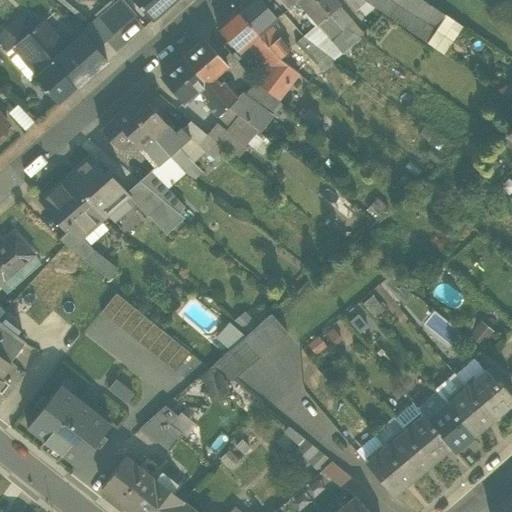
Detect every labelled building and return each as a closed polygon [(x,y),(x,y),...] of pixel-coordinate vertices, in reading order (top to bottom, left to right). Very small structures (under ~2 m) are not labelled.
[(105,40),(105,41),(134,16),(120,0),(116,0),(90,23),(105,40)] [(134,0),(152,20),(174,0),(134,0)] [(260,0),(247,0),(236,10),(279,59),(290,50),(269,25),(276,19),(260,0)] [(346,28),(329,15),(315,0),(283,0),(290,7),(297,1),(318,25),(319,25),(332,40),(346,28)] [(315,0),(329,15),(339,6),(333,0),(315,0)] [(343,0),(349,5),(381,26),(388,17),(362,0),(343,0)] [(445,15),(421,0),(362,0),(388,17),(427,43),(445,15)] [(296,72),(279,59),(236,10),(236,9),(217,26),(240,52),(248,45),(269,69),(261,80),(279,94),(287,84),(288,85),(289,83),(289,82),(296,72)] [(5,29),(6,30),(19,41),(29,33),(33,29),(22,15),(5,29)] [(41,21),(33,29),(29,33),(53,60),(65,49),(41,21)] [(70,45),(83,59),(97,47),(105,40),(90,23),(85,26),(67,41),(70,45)] [(318,25),(304,37),(321,50),(332,40),(319,25),(318,25)] [(15,45),(19,41),(6,30),(0,36),(0,43),(10,50),(15,46),(15,45)] [(15,46),(38,72),(53,60),(29,33),(19,41),(15,45),(15,46)] [(338,62),(321,50),(304,37),(296,44),(323,75),(338,62)] [(227,107),(227,106),(237,98),(236,97),(224,83),(221,85),(213,77),(228,64),(205,38),(183,57),(227,107)] [(65,49),(53,60),(75,87),(93,71),(83,59),(70,45),(65,49)] [(108,59),(97,47),(83,59),(93,71),(108,59)] [(218,114),(227,107),(183,57),(161,75),(184,103),(200,91),(206,98),(203,100),(215,116),(218,114)] [(75,87),(53,60),(38,72),(34,76),(57,103),(75,87)] [(246,94),(270,113),(280,101),(255,82),(246,94)] [(160,165),(170,156),(179,148),(180,147),(164,128),(167,125),(168,124),(141,93),(119,113),(112,118),(129,138),(140,150),(144,146),(160,165)] [(241,93),(236,97),(237,98),(227,106),(246,120),(254,127),(265,112),(241,93)] [(218,114),(227,124),(233,114),(234,112),(227,107),(218,114)] [(271,117),(265,112),(254,127),(260,131),(271,117)] [(117,149),(129,138),(112,118),(100,129),(117,149)] [(189,139),(196,146),(205,136),(207,134),(190,120),(180,129),(189,139)] [(174,134),(167,125),(164,128),(180,147),(189,139),(180,129),(174,134)] [(205,136),(224,153),(234,143),(215,125),(207,134),(205,136)] [(224,153),(205,136),(196,146),(215,163),(224,153)] [(194,164),(179,148),(170,156),(184,173),(194,164)] [(67,176),(68,177),(104,219),(128,198),(131,196),(127,192),(107,169),(104,172),(89,154),(74,168),(75,169),(67,176)] [(66,175),(67,176),(75,169),(74,168),(66,175)] [(128,198),(146,217),(164,201),(172,193),(152,169),(139,181),(127,192),(131,196),(128,198)] [(83,237),(104,219),(68,177),(41,200),(64,226),(67,223),(70,228),(81,239),(83,237)] [(65,244),(84,260),(94,250),(83,237),(81,239),(70,228),(59,239),(65,244)] [(0,283),(33,257),(16,237),(0,249),(0,283)] [(84,260),(108,279),(116,268),(94,250),(84,260)] [(33,257),(0,283),(0,286),(5,292),(39,265),(33,257)] [(110,320),(125,301),(116,293),(101,312),(110,320)] [(413,296),(408,310),(426,317),(432,304),(413,296)] [(119,327),(134,308),(125,301),(110,320),(119,327)] [(129,335),(144,315),(134,308),(119,327),(129,335)] [(271,314),(261,323),(277,340),(287,332),(271,314)] [(138,342),(153,323),(144,315),(129,335),(138,342)] [(147,349),(162,330),(153,323),(138,342),(147,349)] [(268,348),(277,340),(261,323),(252,330),(268,348)] [(6,329),(0,336),(0,355),(9,363),(24,343),(6,329)] [(156,357),(171,338),(162,330),(147,349),(156,357)] [(259,356),(268,348),(252,330),(243,338),(259,356)] [(166,364),(181,345),(171,338),(156,357),(166,364)] [(250,364),(259,356),(243,338),(234,346),(250,364)] [(181,345),(166,364),(175,371),(190,352),(181,345)] [(241,372),(250,364),(234,346),(225,354),(241,372)] [(232,380),(241,372),(225,354),(213,364),(214,364),(232,380)] [(0,375),(10,363),(9,363),(0,355),(0,383),(3,380),(0,377),(0,375)] [(478,358),(457,376),(466,387),(487,369),(478,358)] [(487,369),(466,387),(492,417),(494,420),(511,405),(511,394),(501,381),(498,383),(487,369)] [(436,390),(437,391),(447,403),(466,387),(457,376),(456,375),(436,390)] [(115,379),(108,389),(126,402),(133,393),(115,379)] [(8,384),(3,380),(0,383),(0,393),(1,394),(8,384)] [(110,423),(60,384),(27,427),(77,466),(110,423)] [(485,423),(492,417),(466,387),(447,403),(473,433),(475,435),(487,425),(485,423)] [(437,391),(418,407),(424,414),(428,419),(447,403),(437,391)] [(394,419),(404,431),(424,414),(418,407),(414,402),(395,419),(394,419)] [(467,439),(473,433),(447,403),(428,419),(449,444),(451,447),(456,452),(468,441),(467,439)] [(157,442),(168,451),(181,433),(169,424),(177,416),(165,405),(138,430),(156,444),(157,442)] [(428,419),(424,414),(404,431),(430,460),(432,463),(445,453),(443,450),(449,444),(428,419)] [(394,419),(395,419),(393,417),(374,433),(386,447),(404,431),(394,419)] [(423,466),(430,460),(404,431),(386,447),(411,476),(413,479),(426,469),(423,466)] [(443,450),(445,453),(451,447),(449,444),(443,450)] [(405,481),(411,476),(386,447),(366,463),(393,496),(407,484),(405,481)] [(101,487),(132,511),(175,511),(183,502),(125,457),(101,487)] [(423,466),(426,469),(432,463),(430,460),(423,466)] [(321,470),(343,488),(353,478),(332,461),(321,470)] [(158,471),(152,478),(167,490),(173,483),(158,471)] [(511,511),(511,495),(492,511),(511,511)] [(337,511),(370,511),(357,496),(337,511)] [(195,511),(183,502),(175,511),(195,511)]
